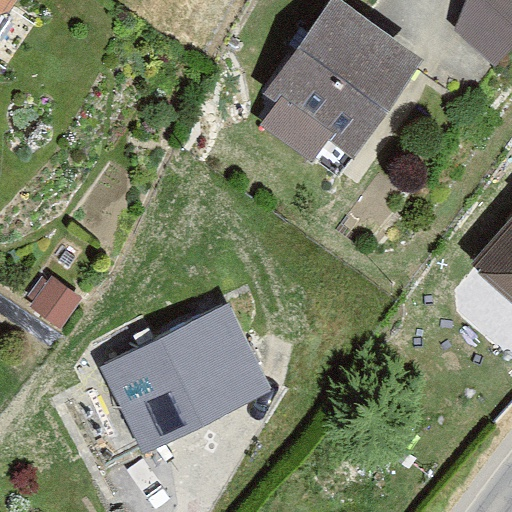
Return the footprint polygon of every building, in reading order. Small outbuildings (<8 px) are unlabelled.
[(0,0),(0,23),(15,0),(0,0)] [(424,49),(352,0),(326,0),(263,92),(275,100),(260,121),(313,158),(330,134),(354,151),(424,49)] [(511,0),(463,0),(453,29),(495,65),(511,46),(511,0)] [(511,208),(469,260),(511,295),(511,208)] [(29,306),(62,328),(83,296),(50,274),(29,306)] [(229,300),(100,364),(142,448),(271,384),(229,300)]
